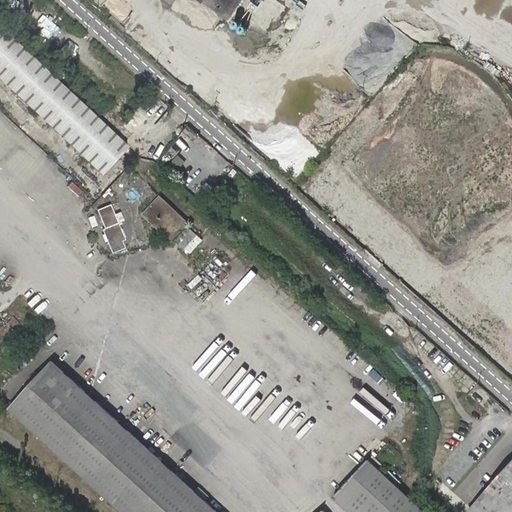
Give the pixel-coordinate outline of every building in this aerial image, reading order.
[(201,0),(224,16),(235,0),(201,0)] [(443,53),(453,34),(411,11),(400,29),(443,53)] [(0,28),(0,79),(101,174),(127,147),(0,28)] [(188,126),(183,131),(194,141),(199,136),(188,126)] [(165,163),(175,154),(172,150),(162,159),(165,163)] [(171,241),(174,244),(183,235),(180,232),(189,223),(160,195),(142,215),(171,242),(171,241)] [(102,230),(112,253),(125,248),(122,241),(124,239),(118,223),(114,215),(110,205),(97,210),(104,228),(102,230)] [(120,212),(114,215),(118,223),(124,221),(120,212)] [(461,273),(511,314),(511,234),(488,215),(448,263),(461,274),(461,273)] [(445,282),(436,293),(452,307),(462,296),(445,282)] [(216,511),(51,362),(8,409),(121,511),(216,511)] [(450,453),(464,430),(451,422),(437,444),(450,453)] [(422,511),(367,461),(334,496),(350,511),(422,511)] [(511,511),(511,463),(468,511),(511,511)]
